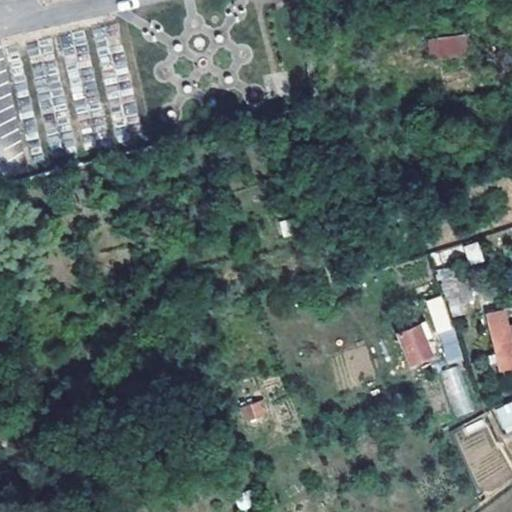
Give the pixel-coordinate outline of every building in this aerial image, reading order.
[(466,34),(426,38),(428,58),(468,54),(466,34)] [(208,194),(180,203),(191,237),(218,228),(208,194)] [(468,264),(482,262),(479,243),(464,245),(468,264)] [(445,365),(461,361),(445,296),(429,300),(445,365)] [(412,319),(414,325),(422,322),(419,316),(412,319)] [(511,325),(508,327),(505,317),(487,321),(498,368),(511,364),(511,325)] [(422,322),(414,325),(402,330),(415,361),(434,352),(422,322)] [(461,366),(441,371),(452,415),(472,410),(461,366)] [(511,400),(494,408),(504,432),(511,429),(511,400)] [(240,404),(241,420),(266,418),(265,403),(240,404)]
